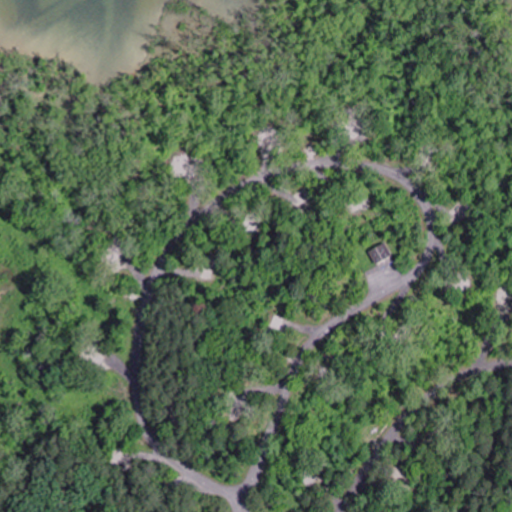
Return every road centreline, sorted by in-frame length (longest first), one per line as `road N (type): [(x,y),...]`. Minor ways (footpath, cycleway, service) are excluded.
road 1 (residential): [(229,493),(246,499),(313,340),(422,263),(430,220),(393,175),(327,164),(264,177),(207,212),(161,265),(140,331),(139,406),(168,456),(229,493)]
road 2 (residential): [(511,362),(465,373),(428,395),(389,435),(339,511)]
